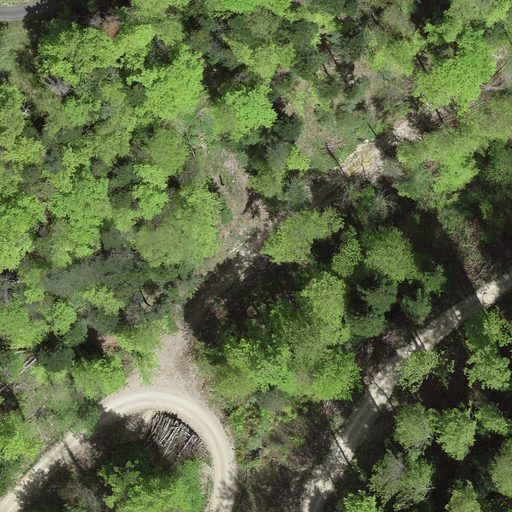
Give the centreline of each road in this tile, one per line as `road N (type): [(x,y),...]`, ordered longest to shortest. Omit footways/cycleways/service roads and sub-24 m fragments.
road 1 (track): [(217,511),(225,489),(212,430),(197,410),(159,396),(113,409),(8,511)]
road 2 (track): [(511,276),(432,332),(398,369),(349,435),(309,511)]
